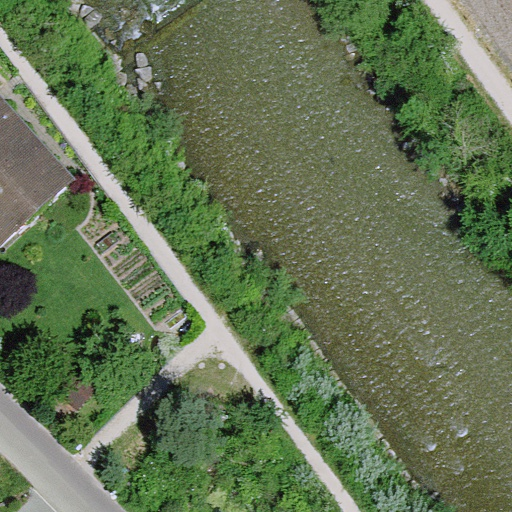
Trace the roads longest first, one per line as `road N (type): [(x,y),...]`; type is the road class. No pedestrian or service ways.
road 1 (track): [(353,511),(0,31)]
road 2 (residential): [(92,511),(0,416)]
